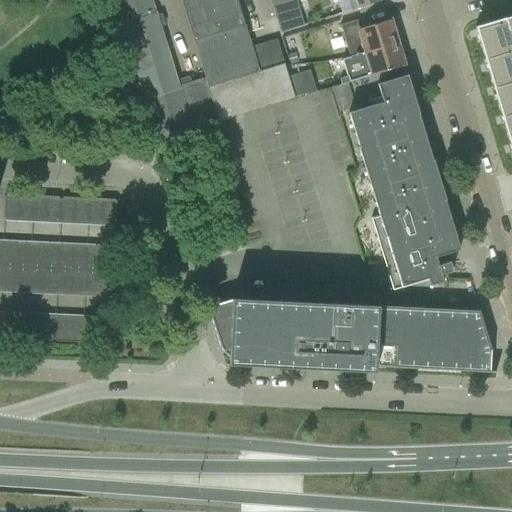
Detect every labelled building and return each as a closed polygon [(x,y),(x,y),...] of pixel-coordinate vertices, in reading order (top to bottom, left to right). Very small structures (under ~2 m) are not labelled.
[(207,87),(204,78),(184,84),(178,86),(174,76),(175,75),(175,74),(174,74),(171,64),(171,63),(171,62),(170,63),(167,52),(168,51),(167,50),(167,51),(163,40),(164,40),(164,38),(163,39),(160,28),(160,26),(159,26),(158,25),(156,16),(157,16),(156,15),(155,15),(152,4),(153,4),(153,3),(152,3),(150,0),(115,0),(115,1),(114,1),(115,3),(116,2),(119,13),(118,13),(118,14),(119,14),(123,25),(122,25),(122,26),(123,26),(126,37),(126,38),(127,38),(130,49),(129,49),(130,50),(131,50),(134,61),(133,61),(133,62),(134,62),(137,72),(137,73),(137,74),(138,74),(141,84),(140,85),(141,86),(142,86),(145,96),(144,97),(144,98),(145,97),(149,108),(148,108),(148,110),(149,110),(152,120),(152,121),(152,122),(153,122),(156,133),(155,133),(161,151),(210,135),(208,126),(216,124),(204,87),(207,87)] [(179,0),(193,41),(244,25),(236,0),(179,0)] [(295,0),(272,7),(280,32),(303,25),(295,0)] [(336,0),(341,14),(352,10),(364,6),(367,5),(383,0),(336,0)] [(511,16),(474,28),(511,156),(511,16)] [(355,21),(340,26),(349,57),(396,43),(389,20),(370,26),(367,27),(359,29),(359,27),(357,28),(355,21)] [(193,41),(204,78),(207,87),(258,71),(251,48),(244,25),(193,41)] [(322,28),(295,34),(297,44),(325,37),(322,28)] [(264,44),(271,67),(283,63),(276,40),(264,44)] [(347,77),(338,80),(340,86),(369,77),(370,76),(384,72),(403,66),(396,43),(349,57),(342,59),(347,77)] [(251,48),(258,71),(271,67),(264,44),(251,48)] [(294,54),(287,55),(289,63),(290,65),(296,63),(294,54)] [(271,67),(258,71),(207,87),(204,87),(216,124),(230,120),(230,118),(294,98),(283,63),(271,67)] [(299,75),(288,78),(294,98),(305,95),(299,75)] [(406,76),(396,79),(376,85),(382,103),(347,113),(378,216),(370,219),(392,291),(427,281),(429,287),(442,282),(440,275),(452,272),(449,262),(437,266),(435,258),(459,251),(454,234),(448,212),(447,212),(412,98),(413,98),(406,76)] [(3,197),(2,217),(2,218),(115,224),(116,202),(114,200),(90,199),(87,201),(85,199),(62,197),(60,200),(57,197),(34,196),(32,198),(29,196),(6,195),(3,197)] [(0,259),(0,289),(91,294),(111,295),(114,250),(1,244),(0,259)] [(205,298),(204,298),(219,347),(223,353),(229,358),(236,360),(257,361),(264,362),(265,362),(319,363),(326,364),(326,365),(333,365),(336,365),(367,367),(495,373),(495,372),(489,371),(490,351),(478,311),(477,312),(367,306),(260,301),(249,300),(231,299),(230,300),(208,307),(205,297),(205,298)] [(0,315),(0,339),(22,340),(25,338),(27,341),(50,342),(52,340),(56,342),(78,343),(81,341),(83,343),(107,344),(109,342),(110,320),(0,315)]
